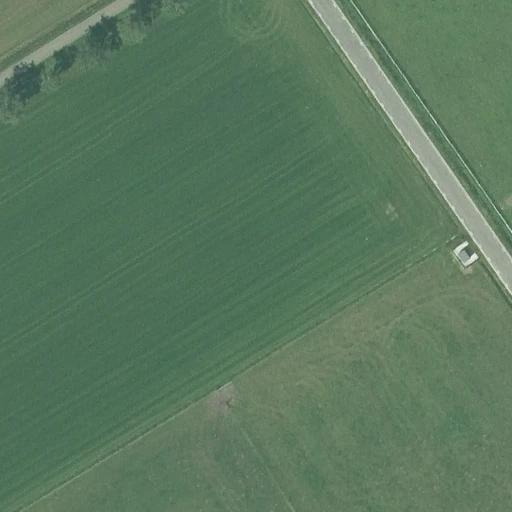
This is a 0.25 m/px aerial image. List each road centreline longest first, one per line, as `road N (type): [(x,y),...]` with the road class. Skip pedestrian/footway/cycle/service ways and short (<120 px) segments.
road 1 (unclassified): [(511,281),(310,0)]
road 2 (unclassified): [(0,87),(143,0)]
